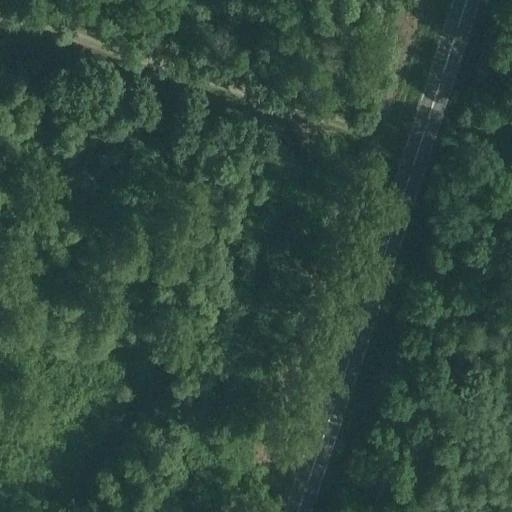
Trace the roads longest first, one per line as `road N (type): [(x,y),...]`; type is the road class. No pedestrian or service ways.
road 1 (tertiary): [(301,511),(469,0)]
road 2 (track): [(511,164),(422,148),(0,19)]
